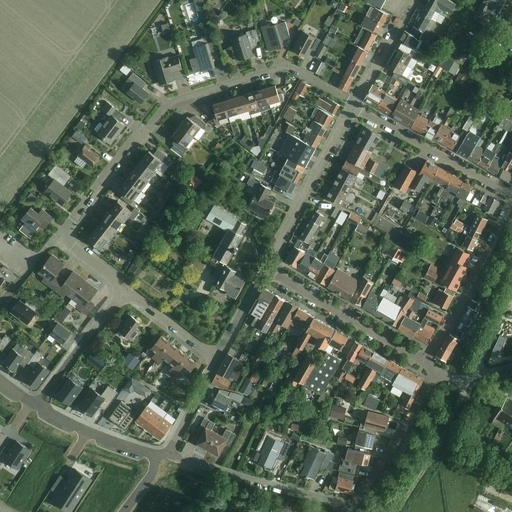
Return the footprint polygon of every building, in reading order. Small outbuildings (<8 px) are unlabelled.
[(335,8),(338,3),(332,0),(329,5),(335,8)] [(381,9),(385,0),(370,0),(369,2),(381,9)] [(442,10),(443,11),(444,12),(447,7),(453,11),(456,5),(447,0),(427,0),(427,1),(443,10),(442,10)] [(493,22),(505,2),(506,0),(483,0),(475,14),(482,18),(483,16),(493,22)] [(442,10),(443,10),(427,1),(425,6),(426,6),(422,14),(420,13),(413,26),(423,32),(419,39),(426,47),(431,38),(427,36),(435,22),(436,22),(442,10)] [(366,15),(370,17),(383,24),(387,15),(375,8),(375,9),(371,7),(366,15)] [(329,16),(324,24),(330,27),(334,19),(329,16)] [(377,33),(383,24),(370,17),(365,27),(377,33)] [(295,18),(292,23),(297,26),(301,21),(295,18)] [(310,19),(307,29),(317,32),(320,22),(310,19)] [(261,27),(268,51),(283,46),(281,38),(289,36),(285,22),(269,27),(269,24),(261,27)] [(168,24),(161,26),(163,34),(170,31),(168,24)] [(328,31),(335,34),(338,29),(332,25),(328,31)] [(502,41),(508,33),(511,28),(507,25),(497,37),(502,41)] [(359,35),(372,43),(376,35),(363,28),(359,35)] [(231,39),(238,60),(253,56),(250,45),(256,43),(256,41),(253,30),(252,30),(245,32),(246,34),(231,39)] [(303,31),(292,51),(305,57),(309,48),(315,51),(321,40),(315,37),(315,38),(303,31)] [(399,41),(416,51),(418,48),(415,47),(419,41),(413,36),(405,31),(399,41)] [(368,50),(372,43),(359,35),(355,43),(368,50)] [(326,36),(322,43),(327,46),(332,39),(326,36)] [(479,38),(475,44),(480,47),(484,40),(479,38)] [(193,48),(200,72),(215,67),(213,59),(219,57),(214,41),(193,48)] [(320,59),(326,47),(321,44),(315,56),(320,59)] [(488,49),(495,54),(499,48),(491,44),(488,49)] [(348,58),(360,65),(367,52),(355,45),(348,58)] [(390,56),(407,66),(411,58),(419,62),(423,56),(412,50),(409,55),(395,47),(390,56)] [(462,62),(466,53),(457,48),(452,58),(462,62)] [(152,61),(159,84),(175,79),(173,72),(182,69),(178,55),(168,58),(168,57),(152,61)] [(401,75),(407,66),(390,56),(385,66),(401,75)] [(326,57),(324,62),(333,67),(335,61),(326,57)] [(360,65),(348,58),(347,58),(340,71),(353,78),(360,65)] [(443,69),(454,75),(459,66),(449,59),(446,64),(443,69)] [(485,62),(479,59),(476,64),(482,68),(485,62)] [(319,74),(325,64),(318,60),(312,71),(319,74)] [(464,70),(471,75),(475,69),(468,64),(464,70)] [(353,78),(340,71),(339,70),(337,72),(339,73),(336,79),(340,81),(337,87),(346,91),(353,78)] [(149,94),(142,88),(146,84),(132,73),(128,78),(129,78),(121,88),(127,92),(126,92),(141,104),(149,94)] [(395,79),(406,85),(409,80),(398,74),(395,79)] [(459,74),(455,81),(463,86),(467,78),(459,74)] [(309,101),(312,94),(313,95),(316,89),(301,81),(294,94),(309,101)] [(417,89),(409,84),(407,88),(415,93),(417,89)] [(264,89),(269,104),(280,101),(280,102),(284,101),(281,93),(278,95),(275,85),(264,89)] [(377,108),(386,93),(373,85),(364,101),(377,108)] [(487,93),(478,87),(474,94),(483,100),(487,93)] [(271,109),(269,104),(264,89),(254,92),(259,107),(260,112),(271,109)] [(116,104),(122,94),(117,91),(111,101),(116,104)] [(260,112),(259,107),(254,92),(244,95),(248,110),(250,115),(260,112)] [(386,93),(377,108),(389,115),(397,99),(386,93)] [(299,96),(294,94),(288,105),(293,108),(299,96)] [(238,113),(248,110),(244,95),(233,98),(238,113)] [(339,104),(326,97),(320,107),(334,115),(339,104)] [(228,117),(238,113),(233,98),(223,101),(228,117)] [(485,102),(495,109),(498,104),(487,98),(485,102)] [(400,122),(409,105),(400,100),(391,116),(400,122)] [(217,120),(228,117),(223,101),(213,105),(215,114),(212,115),(214,122),(218,121),(217,120)] [(101,122),(94,130),(110,143),(124,125),(116,119),(121,113),(108,103),(103,109),(111,115),(104,124),(101,122)] [(494,115),(496,111),(483,103),(479,110),(492,118),(494,115)] [(409,105),(400,122),(409,127),(419,111),(409,105)] [(288,107),(283,117),(291,121),(296,112),(288,107)] [(333,116),(320,109),(316,107),(310,117),(327,127),(333,116)] [(442,144),(451,129),(447,126),(455,112),(450,109),(443,121),(440,128),(433,139),(442,144)] [(494,115),(502,120),(504,116),(496,111),(494,115)] [(430,121),(428,120),(427,121),(425,119),(426,117),(422,114),(420,117),(418,115),(411,128),(424,135),(429,127),(427,126),(429,122),(430,121)] [(178,125),(193,137),(200,127),(202,129),(206,124),(196,116),(192,121),(187,117),(184,121),(183,120),(178,125)] [(440,128),(443,121),(436,117),(432,123),(429,122),(427,126),(429,127),(424,135),(433,140),(433,139),(440,128)] [(467,132),(474,120),(469,117),(462,129),(467,132)] [(508,132),(511,124),(511,123),(505,119),(500,127),(508,132)] [(304,130),(306,130),(321,138),(327,128),(313,121),(309,129),(306,127),(304,130)] [(281,130),(289,134),(293,126),(285,122),(281,130)] [(186,147),(193,137),(178,125),(174,132),(175,132),(172,136),(177,140),(173,145),(184,153),(188,148),(186,147)] [(372,152),(381,135),(365,126),(355,143),(372,152)] [(451,129),(442,144),(452,150),(460,136),(452,132),(455,128),(453,126),(451,129)] [(87,138),(76,130),(71,137),(82,144),(87,138)] [(321,138),(306,130),(304,130),(302,133),(306,135),(302,141),(316,148),(321,138)] [(261,150),(270,133),(266,131),(263,137),(257,139),(261,150)] [(498,132),(495,138),(504,143),(507,137),(498,132)] [(316,148),(302,141),(289,134),(279,153),(280,154),(305,168),(316,148)] [(475,143),(468,139),(465,138),(457,153),(468,159),(479,140),(477,139),(475,143)] [(477,164),(485,151),(480,147),(483,141),(480,139),(479,140),(468,159),(477,164)] [(218,142),(214,148),(219,152),(223,146),(218,142)] [(260,153),(253,147),(247,143),(245,146),(250,151),(257,156),(260,153)] [(364,166),(372,152),(355,143),(347,160),(373,174),(381,179),(382,179),(388,168),(371,160),(367,168),(364,166)] [(501,145),(499,144),(497,143),(492,152),(486,149),(485,151),(477,164),(487,170),(494,156),(501,145)] [(83,168),(87,162),(92,166),(100,157),(85,145),(78,155),(79,156),(75,161),(83,168)] [(163,162),(155,172),(161,176),(173,161),(157,149),(157,150),(153,155),(163,162)] [(163,162),(153,155),(149,151),(141,161),(155,172),(163,162)] [(297,183),(305,168),(280,154),(277,159),(285,163),(279,174),(297,183)] [(507,157),(506,157),(504,155),(502,160),(494,156),(487,170),(496,175),(505,160),(507,157)] [(381,179),(373,174),(347,160),(342,169),(356,177),(358,172),(379,184),(381,179)] [(511,173),(510,172),(511,168),(511,164),(505,160),(496,175),(510,183),(511,179),(511,173)] [(155,172),(141,161),(134,170),(148,181),(155,172)] [(250,168),(263,174),(267,167),(254,161),(250,168)] [(431,182),(439,168),(427,161),(419,174),(414,183),(412,188),(418,191),(424,181),(429,184),(430,182),(431,182)] [(59,183),(63,178),(67,173),(56,165),(48,175),(54,180),(45,192),(62,205),(72,193),(59,183)] [(202,175),(206,169),(201,166),(197,171),(202,175)] [(406,166),(395,186),(409,194),(412,188),(414,183),(419,174),(406,166)] [(445,189),(453,176),(439,168),(431,182),(437,186),(438,183),(442,185),(438,193),(432,203),(436,205),(441,197),(443,192),(445,189)] [(364,181),(356,177),(342,169),(337,178),(352,187),(355,181),(362,185),(364,181)] [(141,191),(148,181),(134,170),(126,180),(141,191)] [(279,174),(275,172),(272,177),(277,180),(275,185),(291,194),(297,183),(279,174)] [(200,181),(190,173),(184,182),(194,190),(200,181)] [(443,192),(441,197),(447,200),(451,192),(455,194),(463,181),(453,176),(445,189),(443,192)] [(349,192),(352,187),(337,178),(332,188),(354,200),(356,196),(349,192)] [(130,205),(141,191),(126,180),(119,190),(124,193),(121,197),(130,205)] [(460,208),(463,202),(472,186),(463,181),(455,194),(455,195),(461,199),(458,200),(457,203),(459,204),(458,207),(460,208)] [(258,214),(257,216),(263,219),(265,215),(268,216),(274,204),(266,199),(270,190),(260,184),(248,208),(258,214)] [(352,204),(354,200),(332,188),(326,197),(341,206),(345,200),(352,204)] [(384,200),(387,193),(381,191),(378,197),(384,200)] [(34,196),(29,192),(26,196),(31,200),(34,196)] [(499,201),(484,193),(480,201),(484,203),(481,208),(492,214),(499,201)] [(404,200),(400,208),(407,212),(412,215),(415,209),(410,206),(411,205),(404,200)] [(134,208),(131,212),(118,201),(110,211),(125,222),(129,216),(134,220),(140,213),(134,208)] [(375,212),(357,202),(354,206),(369,214),(367,217),(371,220),(375,212)] [(223,265),(225,262),(227,263),(233,251),(236,253),(238,249),(235,248),(242,236),(240,235),(242,232),(244,233),(245,230),(244,229),(246,225),(237,220),(238,218),(214,205),(206,219),(228,231),(211,261),(215,263),(216,262),(219,263),(223,265)] [(29,238),(33,234),(42,223),(46,226),(53,217),(43,209),(39,214),(31,208),(22,219),(26,222),(19,231),(29,238)] [(337,220),(341,211),(335,208),(331,216),(337,220)] [(400,215),(392,210),(388,217),(397,221),(400,215)] [(117,231),(125,222),(110,211),(103,221),(117,231)] [(323,222),(321,221),(324,217),(315,211),(310,220),(318,226),(320,227),(323,222)] [(337,220),(336,222),(342,225),(348,214),(341,211),(337,220)] [(417,214),(415,217),(425,223),(428,217),(419,211),(417,214)] [(358,225),(359,224),(361,219),(351,213),(347,220),(358,225)] [(467,235),(476,239),(486,220),(477,215),(467,235)] [(431,216),(427,224),(432,227),(437,219),(431,216)] [(320,227),(318,226),(310,220),(299,238),(310,245),(311,244),(310,244),(313,239),(311,238),(313,234),(315,236),(321,227),(320,227)] [(110,241),(117,231),(103,221),(96,230),(110,241)] [(448,228),(439,223),(436,228),(445,233),(448,228)] [(450,228),(460,234),(463,230),(452,223),(450,228)] [(355,231),(365,236),(369,228),(359,224),(358,225),(355,231)] [(102,251),(110,241),(96,230),(88,240),(102,251)] [(451,239),(454,233),(448,230),(445,236),(451,239)] [(476,239),(467,235),(464,233),(459,243),(471,250),(476,239)] [(399,235),(394,245),(411,253),(416,242),(399,235)] [(297,268),(305,253),(297,248),(301,241),(298,239),(285,260),(297,268)] [(305,273),(315,257),(317,254),(315,252),(313,256),(309,254),(313,247),(312,247),(313,245),(311,244),(310,245),(305,253),(297,268),(305,273)] [(392,246),(388,254),(401,262),(406,254),(392,246)] [(467,269),(462,266),(468,255),(457,249),(446,268),(448,269),(441,282),(456,290),(467,269)] [(336,265),(329,261),(333,254),(329,252),(327,257),(323,263),(324,263),(315,279),(325,285),(334,270),(333,269),(336,265)] [(323,263),(327,257),(324,255),(320,261),(315,257),(305,273),(315,279),(324,263),(323,263)] [(53,289),(61,278),(56,275),(64,264),(53,256),(41,271),(47,276),(43,281),(53,289)] [(226,267),(223,265),(219,263),(212,276),(218,279),(217,282),(216,284),(223,288),(222,289),(226,292),(235,298),(237,295),(243,284),(245,281),(233,274),(235,271),(226,266),(226,267)] [(136,277),(141,269),(135,265),(130,272),(136,277)] [(437,268),(431,265),(424,278),(433,283),(440,271),(437,270),(437,268)] [(327,287),(338,293),(349,300),(359,282),(337,269),(327,287)] [(358,269),(354,276),(361,279),(365,273),(358,269)] [(74,296),(86,281),(73,272),(66,282),(61,278),(53,289),(64,297),(68,291),(74,296)] [(363,277),(350,300),(360,306),(373,283),(363,277)] [(86,281),(74,296),(79,300),(75,306),(87,314),(94,304),(89,300),(97,290),(86,281)] [(255,327),(259,320),(274,295),(263,288),(249,312),(256,316),(251,326),(255,328),(256,327),(255,327)] [(374,314),(383,298),(388,290),(386,288),(385,290),(383,289),(379,297),(370,292),(362,307),(374,314)] [(445,293),(442,291),(438,290),(432,302),(446,309),(454,293),(447,290),(445,293)] [(416,299),(424,304),(427,298),(419,293),(416,299)] [(398,328),(410,307),(414,300),(404,294),(402,298),(400,296),(396,303),(397,303),(396,305),(389,301),(383,298),(374,314),(398,328)] [(287,302),(285,301),(275,295),(260,321),(259,320),(255,327),(256,327),(266,333),(280,308),(283,309),(287,302)] [(20,300),(11,312),(27,324),(36,312),(35,311),(39,305),(29,298),(24,303),(20,300)] [(414,312),(415,313),(418,308),(426,313),(429,307),(421,303),(415,300),(411,308),(410,307),(398,328),(414,336),(419,326),(420,324),(410,319),(414,312)] [(474,311),(478,303),(472,300),(455,327),(464,333),(472,321),(471,320),(476,311),(474,311)] [(286,330),(289,323),(298,308),(287,302),(283,309),(271,331),(274,333),(278,327),(277,326),(278,323),(285,327),(284,329),(286,330)] [(62,323),(71,311),(65,307),(56,319),(62,323)] [(308,327),(313,317),(298,308),(289,323),(305,332),(308,327)] [(428,309),(424,317),(429,319),(438,324),(443,316),(428,309)] [(129,315),(118,330),(133,341),(141,331),(136,328),(139,323),(129,315)] [(316,337),(324,323),(313,317),(308,327),(305,332),(291,355),(297,358),(311,334),(316,337)] [(419,326),(414,336),(428,344),(435,330),(426,324),(429,319),(424,317),(420,324),(419,326)] [(58,323),(49,334),(62,344),(71,333),(58,323)] [(328,343),(335,330),(324,323),(316,337),(317,337),(314,343),(324,349),(328,343)] [(74,326),(71,330),(76,333),(78,335),(80,333),(77,331),(78,330),(74,326)] [(335,330),(328,343),(341,350),(348,337),(335,330)] [(454,347),(459,340),(449,334),(444,341),(441,346),(451,351),(454,347)] [(3,341),(0,339),(0,349),(2,351),(12,340),(7,336),(3,341)] [(156,361),(170,343),(161,336),(151,349),(155,352),(152,357),(156,361)] [(499,337),(495,344),(501,347),(505,339),(499,337)] [(32,338),(29,342),(37,348),(40,344),(32,338)] [(356,358),(363,346),(355,341),(346,357),(348,359),(342,369),(346,371),(345,373),(347,374),(348,373),(354,362),(356,358)] [(140,342),(131,352),(141,360),(150,349),(140,342)] [(168,363),(178,350),(170,343),(156,361),(160,364),(164,359),(168,363)] [(366,364),(373,352),(363,346),(356,358),(354,362),(357,363),(359,360),(366,364)] [(444,364),(451,351),(441,346),(434,358),(444,364)] [(24,357),(13,349),(3,363),(14,371),(24,357)] [(173,374),(187,356),(178,350),(168,363),(173,366),(169,371),(173,374)] [(321,394),(330,379),(341,360),(327,351),(320,363),(318,362),(304,385),(321,394)] [(33,368),(25,379),(37,388),(50,371),(38,362),(42,357),(35,352),(27,363),(33,368)] [(93,352),(87,359),(101,369),(106,362),(93,352)] [(375,383),(377,378),(388,360),(373,352),(366,364),(370,366),(358,386),(365,390),(371,380),(375,383)] [(130,353),(122,363),(132,370),(139,361),(130,353)] [(394,357),(406,364),(409,360),(396,353),(394,357)] [(229,377),(239,360),(227,354),(217,373),(228,379),(229,377)] [(258,354),(252,364),(255,366),(262,356),(258,354)] [(284,355),(278,365),(284,368),(289,359),(284,355)] [(187,356),(173,374),(177,377),(181,373),(186,376),(196,363),(187,356)] [(304,385),(318,362),(307,356),(294,379),(291,377),(288,382),(295,386),(298,381),(304,385)] [(239,360),(229,377),(236,381),(245,363),(239,359),(239,360)] [(393,382),(402,367),(388,360),(377,378),(384,382),(386,378),(393,382)] [(423,379),(410,372),(402,367),(393,382),(392,384),(394,385),(390,392),(399,397),(403,390),(408,393),(401,405),(399,404),(396,409),(406,415),(415,396),(423,379)] [(347,374),(345,378),(353,383),(356,378),(348,373),(347,374)] [(216,375),(212,383),(219,387),(227,389),(230,382),(216,375)] [(191,377),(186,384),(191,388),(196,381),(191,377)] [(132,378),(124,388),(130,393),(138,382),(132,378)] [(247,396),(254,383),(247,378),(239,391),(247,396)] [(69,379),(57,395),(69,405),(82,388),(69,379)] [(264,379),(261,386),(271,391),(275,384),(264,379)] [(92,389),(79,407),(91,416),(99,406),(105,410),(117,393),(108,386),(101,395),(92,389)] [(144,386),(139,393),(146,397),(151,391),(144,386)] [(382,401),(386,392),(376,387),(372,396),(382,401)] [(325,388),(318,400),(328,406),(335,393),(325,388)] [(234,394),(231,399),(219,392),(212,404),(226,411),(228,406),(232,408),(233,406),(238,409),(238,408),(241,409),(243,405),(240,403),(244,396),(234,394)] [(363,403),(367,396),(361,392),(357,399),(363,403)] [(171,393),(165,401),(172,406),(177,398),(171,393)] [(380,400),(368,395),(364,406),(375,411),(380,400)] [(511,403),(505,399),(490,425),(499,430),(500,430),(502,425),(511,430),(511,403)] [(338,406),(345,408),(347,402),(339,400),(338,406)] [(121,401),(109,418),(119,426),(119,425),(125,430),(137,414),(131,409),(132,409),(121,401)] [(135,421),(143,428),(155,412),(147,405),(135,421)] [(333,414),(343,417),(345,409),(336,406),(333,414)] [(143,428),(151,434),(163,418),(155,412),(143,428)] [(375,435),(376,430),(376,429),(385,431),(388,417),(367,412),(365,423),(361,422),(359,431),(375,435)] [(293,415),(292,421),(303,423),(304,418),(293,415)] [(240,417),(237,424),(243,427),(247,420),(240,417)] [(172,424),(163,418),(151,434),(160,440),(172,424)] [(208,449),(217,434),(211,431),(215,424),(205,418),(199,430),(204,432),(198,444),(200,445),(200,446),(205,449),(207,449),(208,449)] [(217,434),(208,449),(210,450),(210,452),(216,455),(217,454),(219,455),(225,444),(230,447),(236,435),(226,430),(223,437),(217,434)] [(494,449),(504,433),(499,430),(490,446),(494,449)] [(372,448),(375,435),(359,431),(357,438),(355,437),(353,443),(372,448)] [(189,441),(192,435),(186,432),(183,438),(189,441)] [(266,466),(272,469),(277,457),(283,459),(291,443),(282,439),(281,442),(269,436),(260,454),(262,455),(258,464),(265,467),(266,466)] [(340,444),(348,445),(349,439),(342,437),(340,444)] [(461,443),(455,440),(452,447),(458,449),(461,443)] [(30,450),(16,441),(7,454),(2,451),(0,454),(0,465),(4,460),(18,469),(30,450)] [(309,477),(314,480),(319,468),(325,471),(333,454),(325,450),(324,453),(311,447),(302,465),(305,466),(300,475),(308,478),(309,477)] [(358,470),(360,464),(368,466),(370,454),(354,451),(352,457),(350,457),(349,460),(344,459),(342,465),(340,464),(340,465),(337,464),(334,470),(339,471),(354,476),(354,475),(356,469),(358,470)] [(331,461),(326,471),(331,473),(336,464),(331,461)] [(511,488),(511,474),(497,468),(492,480),(511,488)] [(91,479),(75,469),(70,477),(73,478),(71,482),(66,479),(66,480),(68,481),(57,497),(73,507),(91,479)] [(353,481),(354,476),(339,471),(337,478),(333,477),(331,482),(331,481),(329,488),(349,494),(353,481)] [(59,476),(50,489),(55,492),(64,479),(59,476)]
